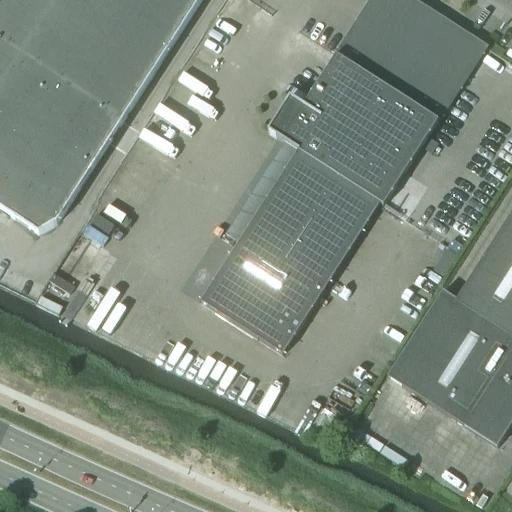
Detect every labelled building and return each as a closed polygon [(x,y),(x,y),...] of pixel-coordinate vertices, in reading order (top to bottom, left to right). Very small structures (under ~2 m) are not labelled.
[(0,0),(0,212),(38,237),(58,226),(202,0),(0,0)] [(299,156),(202,307),(282,360),(378,209),(383,212),(421,152),(438,124),(484,51),(406,0),(373,0),(304,110),(289,100),(267,135),(282,145),(299,156)] [(496,451),(511,426),(511,215),(456,304),(442,295),(387,381),(496,451)] [(53,277),(49,285),(69,298),(74,290),(53,277)] [(336,414),(332,420),(337,424),(341,417),(336,414)]
